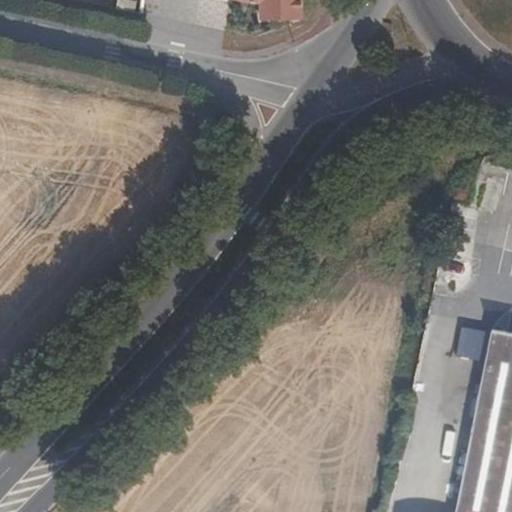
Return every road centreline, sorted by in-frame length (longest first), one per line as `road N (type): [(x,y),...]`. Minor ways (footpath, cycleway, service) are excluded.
road 1 (secondary): [(30,511),(201,328),(331,148),(376,107),(442,75)]
road 2 (secondary): [(314,93),(195,263),(0,485)]
road 3 (residential): [(314,93),(0,27)]
road 4 (unclassified): [(314,93),(442,75)]
